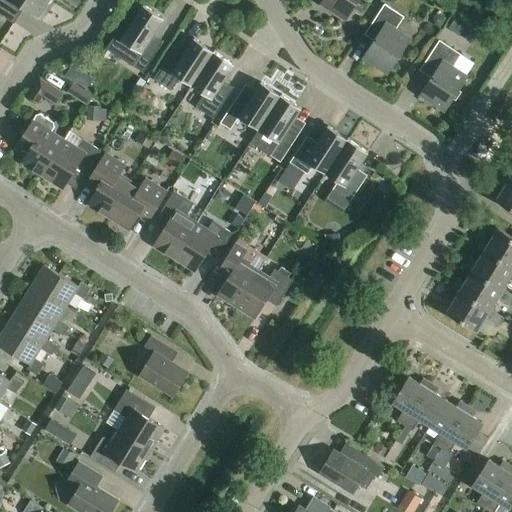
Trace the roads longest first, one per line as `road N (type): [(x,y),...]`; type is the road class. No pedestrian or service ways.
road 1 (residential): [(392,314),(446,223),(441,160),(428,140),(301,59),(266,0)]
road 2 (residential): [(234,376),(195,315),(31,216)]
road 3 (residential): [(152,511),(234,376)]
road 4 (residential): [(0,104),(31,52),(83,26),(100,0)]
road 5 (residential): [(511,387),(392,314)]
road 6 (residential): [(302,415),(345,390),(392,314)]
